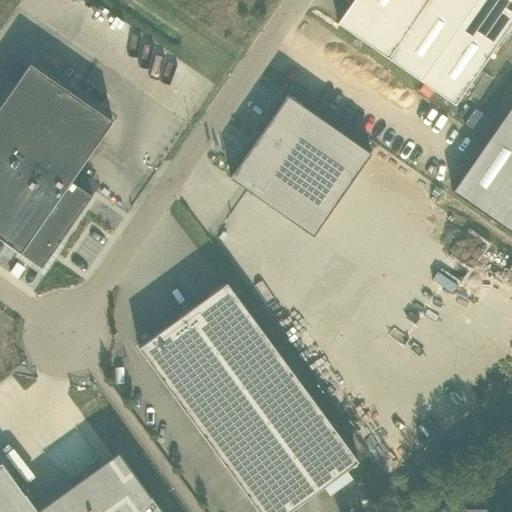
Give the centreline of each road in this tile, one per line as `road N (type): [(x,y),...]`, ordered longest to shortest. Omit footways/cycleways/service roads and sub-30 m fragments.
road 1 (unclassified): [(62,338),(298,0)]
road 2 (unclassified): [(193,511),(62,338)]
